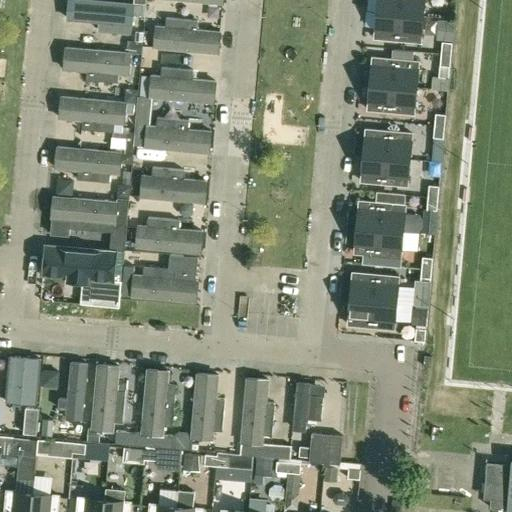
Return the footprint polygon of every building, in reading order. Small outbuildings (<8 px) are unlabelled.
[(70,0),(69,17),(132,21),(134,1),(121,0),(70,0)] [(378,0),(377,11),(423,16),(432,16),(433,1),(424,1),(424,0),(378,0)] [(423,16),(377,11),(375,37),(421,42),(423,16)] [(441,19),(439,41),(443,41),(453,42),(455,20),(441,19)] [(156,23),(155,45),(218,50),(220,28),(156,23)] [(441,54),(452,54),(453,42),(443,41),(441,54)] [(66,45),(64,67),(128,72),(130,50),(66,45)] [(373,57),(371,83),(416,87),(419,61),(413,61),(414,51),(392,49),(391,59),(373,57)] [(452,54),(441,54),(439,76),(450,77),(452,54)] [(152,71),(149,95),(214,100),(216,77),(152,71)] [(371,83),(368,109),(414,113),(416,87),(371,83)] [(59,116),(124,121),(126,100),(61,94),(59,116)] [(436,110),(436,113),(435,125),(445,126),(446,111),(436,110)] [(147,122),(145,144),(211,151),(213,128),(147,122)] [(442,161),(444,138),(445,126),(435,125),(434,137),(431,160),(442,161)] [(366,129),(364,155),(410,159),(412,133),(366,129)] [(55,165),(118,172),(120,151),(57,144),(55,165)] [(410,159),(364,155),(362,181),(408,185),(410,159)] [(143,172),(141,194),(206,200),(208,178),(143,172)] [(429,185),(428,197),(438,198),(439,186),(429,185)] [(54,195),(52,225),(114,230),(116,199),(54,195)] [(435,233),(437,210),(438,198),(428,197),(427,209),(424,209),(422,232),(435,233)] [(360,200),(357,226),(403,231),(406,205),(360,200)] [(138,221),(136,245),(201,250),(203,226),(138,221)] [(401,257),(403,231),(357,226),(355,252),(401,257)] [(46,270),(113,276),(115,250),(48,244),(46,270)] [(423,257),(422,269),(432,269),(433,257),(423,257)] [(429,294),(431,281),(432,269),(422,269),(421,281),(417,280),(416,293),(420,293),(429,294)] [(134,271),(131,294),(195,300),(198,277),(134,271)] [(353,272),(351,298),(397,302),(399,276),(353,272)] [(122,280),(112,279),(94,277),(92,303),(120,306),(122,280)] [(397,302),(351,298),(348,324),(394,328),(397,302)] [(415,340),(424,341),(425,341),(426,329),(416,328),(415,340)] [(40,357),(10,354),(7,399),(36,402),(40,357)] [(91,362),(72,360),(66,417),(85,419),(91,362)] [(98,363),(93,425),(114,426),(119,364),(98,363)] [(169,369),(148,367),(142,431),(164,433),(169,369)] [(219,373),(198,371),(192,436),(213,438),(219,373)] [(269,377),(247,375),(242,439),(264,441),(269,377)] [(311,381),(298,380),(294,428),(307,429),(311,381)] [(312,432),(311,442),(311,447),(299,446),(298,455),(310,456),(310,460),(340,463),(340,461),(343,435),(312,432)] [(35,456),(36,454),(37,439),(2,436),(1,446),(1,453),(35,456)] [(74,442),(37,439),(36,454),(72,458),(73,452),(74,442)] [(86,443),(74,442),(73,452),(85,453),(86,443)] [(145,459),(146,449),(109,445),(108,459),(144,463),(145,459)] [(164,451),(146,449),(145,459),(163,461),(162,468),(179,469),(181,453),(164,452),(164,451)] [(184,454),(183,470),(200,471),(201,455),(184,454)] [(204,464),(216,466),(217,455),(205,454),(204,464)] [(229,457),(217,455),(216,466),(214,488),(226,489),(229,457)] [(258,456),(258,459),(253,459),(253,469),(255,469),(255,475),(272,476),(273,460),(269,460),(270,457),(258,456)] [(288,472),(289,462),(277,461),(276,471),(288,472)] [(301,463),(289,462),(288,472),(286,492),(298,493),(301,463)] [(361,469),(354,468),(349,468),(348,478),(360,479),(361,469)] [(426,470),(415,469),(412,490),(423,491),(426,470)] [(511,470),(503,469),(503,470),(500,469),(499,470),(493,475),(493,478),(490,507),(510,509),(510,511),(511,511),(511,470)] [(149,511),(175,511),(176,506),(178,490),(160,488),(159,504),(150,503),(149,511)] [(4,511),(31,511),(33,493),(7,490),(4,511)] [(178,490),(176,506),(175,511),(202,511),(202,508),(194,507),(195,491),(178,490)] [(57,511),(59,495),(33,493),(31,511),(57,511)] [(77,511),(103,511),(105,499),(79,497),(77,511)] [(249,498),(248,511),(265,511),(266,500),(249,498)] [(105,499),(103,511),(129,511),(131,502),(105,499)]
